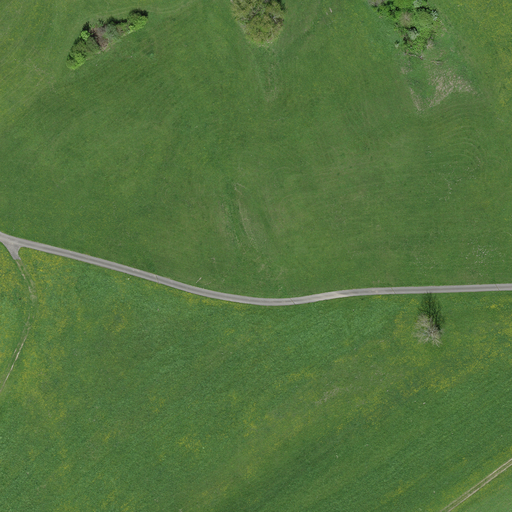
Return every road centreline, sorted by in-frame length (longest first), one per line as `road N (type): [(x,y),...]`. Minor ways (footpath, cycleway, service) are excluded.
road 1 (track): [(0,237),(237,300),(511,285)]
road 2 (track): [(0,392),(32,307),(11,240)]
